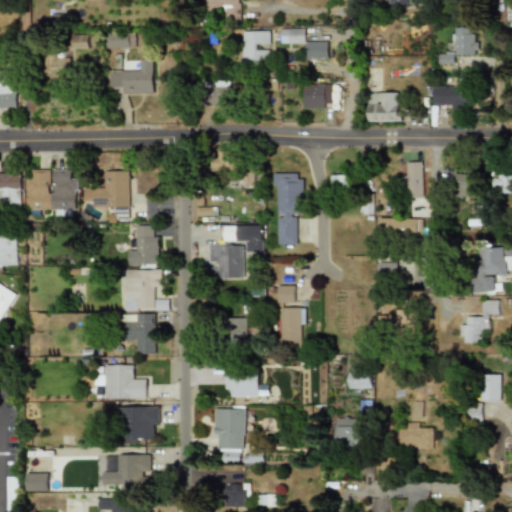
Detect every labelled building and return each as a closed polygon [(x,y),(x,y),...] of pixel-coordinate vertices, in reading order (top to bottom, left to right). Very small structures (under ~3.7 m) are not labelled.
[(305,26),(280,26),(280,44),(306,44),(306,58),(327,58),(327,41),(305,41),(305,26)] [(479,55),(479,27),(454,27),(454,55),(479,55)] [(241,65),(268,65),(268,45),(269,45),(269,31),(241,31),(241,65)] [(91,35),(74,35),(74,50),(91,49),(91,35)] [(55,75),(73,75),(73,58),(55,57),(55,75)] [(108,69),(108,85),(123,85),(123,93),(155,93),(156,59),(144,59),(144,69),(108,69)] [(0,108),(18,108),(18,69),(0,69),(0,108)] [(208,108),(230,108),(230,80),(208,80),(208,108)] [(303,85),(303,108),(331,107),(331,84),(303,85)] [(476,86),(434,86),(434,107),(476,107),(476,86)] [(402,92),(368,92),(368,121),(402,121),(402,92)] [(243,178),(243,186),(254,186),(254,162),(243,162),(243,152),(216,152),(216,178),(243,178)] [(424,195),(424,162),(408,162),(408,195),(424,195)] [(27,178),(27,208),(57,209),(57,213),(79,213),(79,178),(72,178),(72,169),(35,168),(35,178),(27,178)] [(131,170),(107,170),(106,189),(86,189),(86,199),(94,199),(94,209),(114,209),(114,220),(130,220),(131,170)] [(456,171),(457,198),(480,197),(479,171),(456,171)] [(296,244),(295,214),(305,214),(304,172),(274,173),(276,245),(296,244)] [(22,173),(0,173),(0,204),(22,204),(22,173)] [(494,193),(511,192),(511,173),(495,173),(494,193)] [(331,175),(331,189),(349,189),(349,176),(331,175)] [(381,237),(424,237),(424,218),(381,218),(381,237)] [(159,264),(159,225),(137,225),(137,264),(159,264)] [(0,266),(18,266),(17,235),(0,235),(0,266)] [(208,243),(208,279),(243,279),(243,243),(208,243)] [(507,270),(511,270),(511,244),(482,244),(482,261),(477,261),(477,276),(471,276),(471,292),(507,292),(507,270)] [(398,263),(380,262),(379,285),(397,286),(398,263)] [(163,289),(163,269),(124,269),(124,310),(153,310),(153,289),(163,289)] [(0,320),(17,295),(0,283),(0,320)] [(277,302),(295,302),(295,285),(277,285),(277,302)] [(169,311),(168,300),(155,300),(155,311),(169,311)] [(500,300),(482,300),(482,320),(462,319),(462,343),(482,343),(483,333),(490,333),(490,313),(500,313),(500,300)] [(306,343),(306,307),(282,307),(282,343),(306,343)] [(397,310),(397,332),(411,332),(411,310),(397,310)] [(123,313),(123,344),(136,344),(136,354),(158,354),(158,313),(123,313)] [(246,318),(229,318),(229,340),(246,340),(246,318)] [(147,398),(147,375),(136,376),(136,364),(102,365),(103,399),(147,398)] [(259,368),(226,368),(226,396),(259,396),(259,368)] [(350,388),(372,388),(372,368),(350,368),(350,388)] [(501,373),(480,373),(480,401),(501,401),(501,373)] [(160,405),(122,406),(122,440),(160,439),(160,405)] [(215,406),(215,450),(226,450),(226,459),(233,459),(233,453),(246,453),(246,406),(215,406)] [(337,418),(337,448),(364,448),(364,418),(337,418)] [(400,447),(435,447),(435,425),(400,425),(400,447)] [(109,454),(109,483),(152,484),(153,454),(109,454)] [(49,491),(49,473),(28,472),(28,491),(49,491)] [(251,483),(224,483),(224,506),(251,506),(251,483)] [(276,505),(276,495),(263,495),(263,505),(276,505)] [(110,511),(136,511),(136,498),(99,498),(99,508),(110,508),(110,511)]
